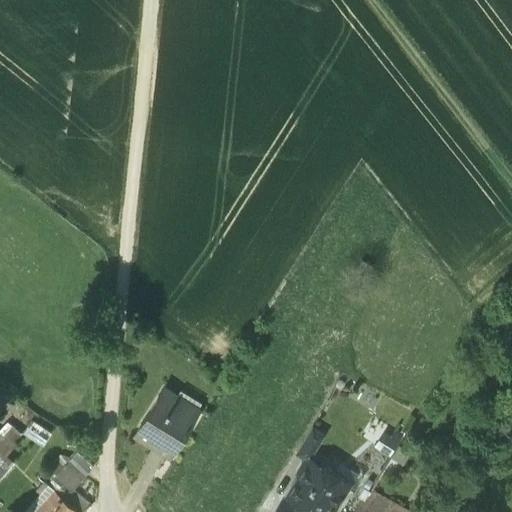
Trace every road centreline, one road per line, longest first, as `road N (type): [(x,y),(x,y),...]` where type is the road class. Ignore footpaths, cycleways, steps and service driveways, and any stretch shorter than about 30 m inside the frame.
road 1 (track): [(106,511),(150,0)]
road 2 (track): [(511,184),(374,0)]
